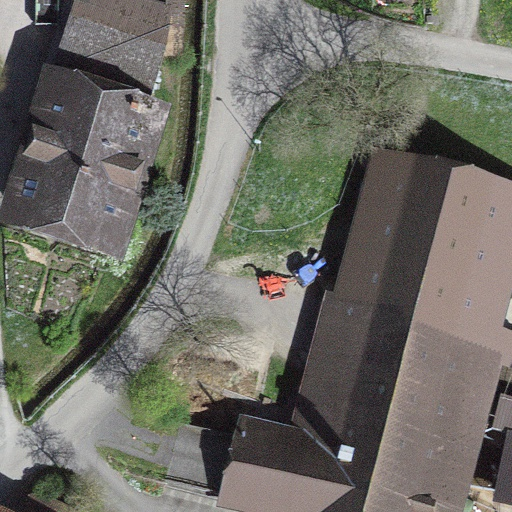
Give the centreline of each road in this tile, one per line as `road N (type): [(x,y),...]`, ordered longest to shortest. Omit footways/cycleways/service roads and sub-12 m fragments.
road 1 (residential): [(267,23),(202,224),(170,295),(114,371),(0,481)]
road 2 (track): [(260,0),(267,23),(511,66)]
road 3 (track): [(35,0),(0,128)]
